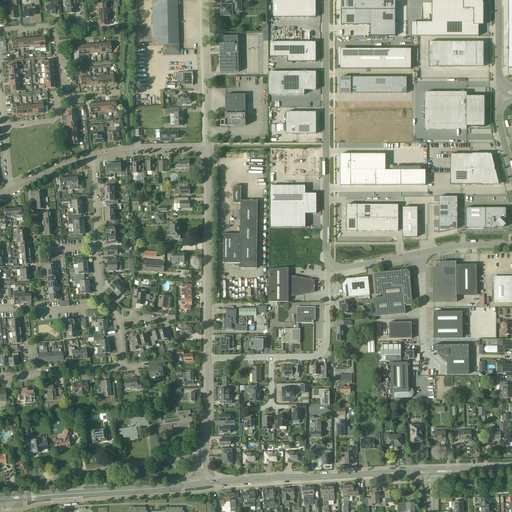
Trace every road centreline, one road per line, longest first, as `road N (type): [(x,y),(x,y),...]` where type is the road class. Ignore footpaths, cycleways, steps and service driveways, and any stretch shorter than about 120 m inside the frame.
road 1 (unclassified): [(330,265),(325,0)]
road 2 (unclassified): [(207,358),(207,147)]
road 3 (tertiary): [(4,498),(202,483)]
road 4 (residential): [(50,479),(203,453)]
road 5 (residential): [(3,127),(57,115),(67,84),(51,25)]
road 6 (unclassified): [(207,147),(204,0)]
road 7 (residential): [(100,302),(91,246),(93,157)]
road 8 (unclassified): [(271,357),(323,350),(330,265)]
road 9 (tertiary): [(202,483),(334,476)]
